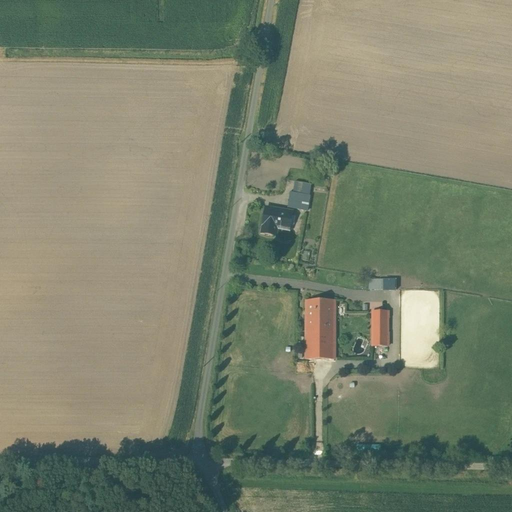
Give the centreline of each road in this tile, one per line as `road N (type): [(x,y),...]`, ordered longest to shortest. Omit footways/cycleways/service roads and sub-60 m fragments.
road 1 (unclassified): [(199,461),(204,389),(270,0)]
road 2 (unclassified): [(511,460),(199,461)]
road 3 (unclassified): [(199,461),(0,459)]
